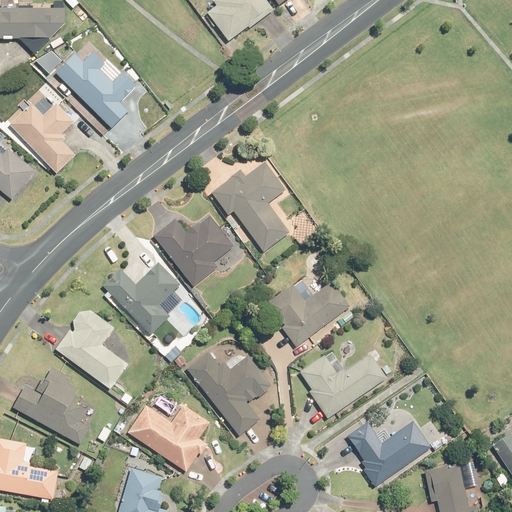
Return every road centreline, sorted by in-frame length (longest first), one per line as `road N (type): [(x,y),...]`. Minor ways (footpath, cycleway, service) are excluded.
road 1 (tertiary): [(385,0),(242,117),(63,240)]
road 2 (tertiary): [(63,240),(142,163),(366,0)]
road 3 (residential): [(220,511),(236,488),(278,463),(307,472),(310,491),(294,511)]
